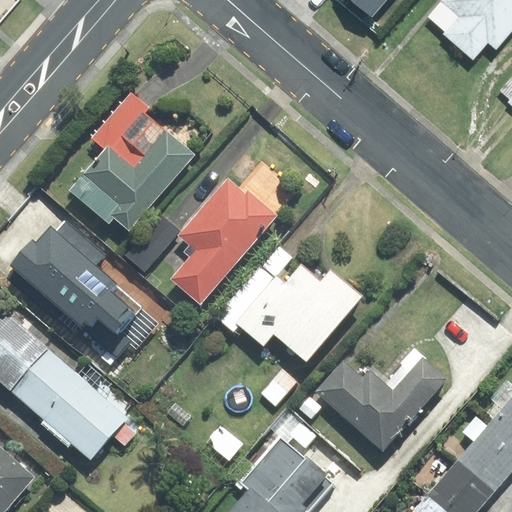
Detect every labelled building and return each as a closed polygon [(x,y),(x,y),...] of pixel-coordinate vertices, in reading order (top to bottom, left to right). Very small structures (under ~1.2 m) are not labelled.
[(488,65),(511,36),(511,0),(449,0),(464,12),(448,30),(488,65)] [(74,178),(129,230),(201,155),(169,124),(134,161),(111,140),(74,178)] [(178,280),(202,301),(281,212),(231,169),(176,231),(202,254),(178,280)] [(114,258),(68,218),(13,282),(120,375),(166,322),(104,269),(114,258)] [(289,285),(271,268),(224,319),(264,356),(283,336),(317,367),(374,305),(336,271),(326,282),(307,265),(289,285)] [(133,417),(1,299),(0,300),(0,378),(93,462),(133,417)] [(389,456),(455,381),(421,352),(386,392),(345,357),(314,392),(389,456)] [(299,383),(285,371),(266,394),(279,406),(299,383)] [(483,511),(511,478),(511,399),(416,511),(483,511)] [(246,445),(221,425),(207,444),(232,463),(246,445)] [(313,511),(342,482),(294,438),(224,511),(313,511)] [(0,511),(8,511),(38,481),(0,446),(0,511)]
